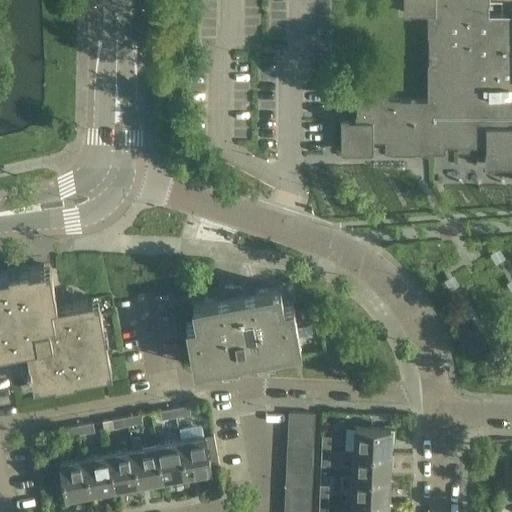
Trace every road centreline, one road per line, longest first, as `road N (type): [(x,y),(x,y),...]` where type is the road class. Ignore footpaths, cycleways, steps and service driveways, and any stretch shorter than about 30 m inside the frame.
road 1 (residential): [(436,390),(413,315),(387,283),(339,251),(117,180)]
road 2 (residential): [(0,424),(247,383)]
road 3 (residential): [(247,383),(436,390)]
road 4 (tertiary): [(117,180),(117,0)]
road 5 (residential): [(224,511),(267,505),(247,383)]
road 6 (tertiary): [(0,220),(102,198),(117,180)]
